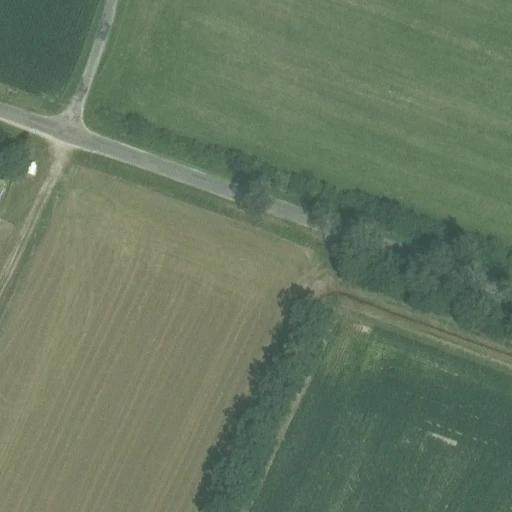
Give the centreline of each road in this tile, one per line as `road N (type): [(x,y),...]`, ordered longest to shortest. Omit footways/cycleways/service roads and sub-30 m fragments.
road 1 (unclassified): [(0,111),(511,295)]
road 2 (track): [(78,139),(0,292)]
